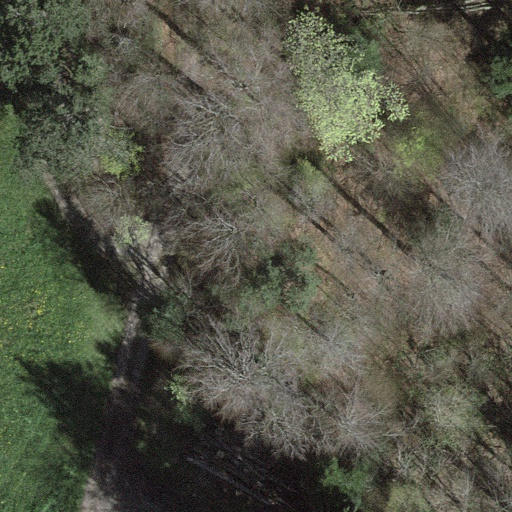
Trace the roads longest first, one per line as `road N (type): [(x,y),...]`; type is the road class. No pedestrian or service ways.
road 1 (track): [(187,0),(162,240),(112,463)]
road 2 (track): [(162,240),(102,234),(65,195),(29,0)]
